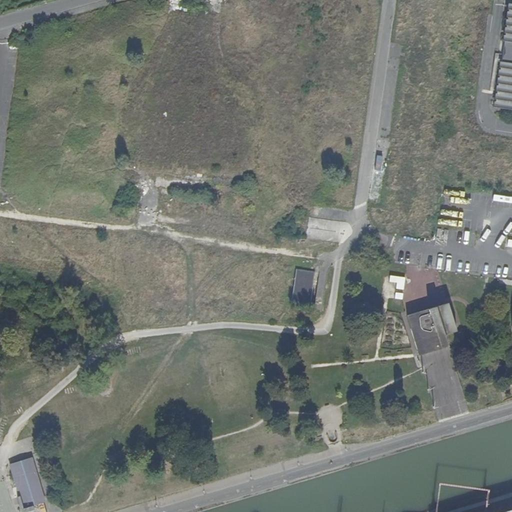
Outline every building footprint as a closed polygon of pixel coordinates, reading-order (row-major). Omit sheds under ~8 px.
[(511,5),(509,5),(495,107),(511,109),(511,5)] [(314,272),(297,270),(292,302),(310,305),(314,272)] [(390,275),(389,283),(395,283),(394,299),(403,299),(404,276),(390,275)] [(450,328),(453,337),(458,335),(450,307),(431,312),(433,321),(441,319),(444,330),(450,328)] [(431,312),(408,318),(418,354),(440,348),(440,350),(448,348),(446,339),(453,337),(450,328),(444,330),(441,319),(433,321),(431,312)] [(17,497),(21,511),(27,511),(34,510),(33,506),(45,502),(31,458),(9,465),(18,496),(17,497)]
